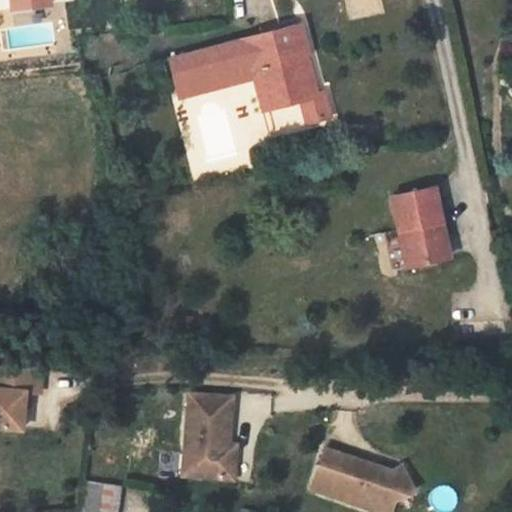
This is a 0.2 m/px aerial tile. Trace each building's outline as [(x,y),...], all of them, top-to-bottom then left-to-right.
[(11,0),(12,10),(50,5),(48,0),(11,0)] [(243,40),(169,59),(177,89),(251,70),(260,67),(271,108),(301,100),(324,94),(324,93),(313,95),(303,56),(308,55),(300,25),(243,40)] [(251,70),(177,89),(180,98),(254,78),(262,110),(271,108),(260,67),(251,70)] [(324,94),(301,100),(307,122),(330,116),(324,94)] [(260,112),(265,133),(301,125),(296,104),(260,112)] [(434,188),(392,197),(399,231),(407,229),(414,265),(449,257),(434,188)] [(407,229),(399,231),(407,266),(414,265),(407,229)] [(192,318),(174,318),(174,339),(192,339),(192,318)] [(42,369),(0,365),(0,425),(21,427),(24,404),(25,390),(32,391),(40,391),(42,369)] [(233,396),(190,393),(185,452),(196,453),(194,475),(233,479),(236,453),(228,453),(229,443),(233,396)] [(236,444),(229,443),(228,453),(236,453),(236,444)] [(325,448),(311,488),(371,508),(374,500),(393,506),(395,500),(414,490),(401,465),(391,470),(380,466),(379,471),(372,469),(373,464),(325,448)] [(185,452),(183,474),(194,475),(196,453),(185,452)] [(117,511),(122,486),(84,480),(79,511),(117,511)] [(374,500),(371,508),(382,511),(390,511),(393,506),(374,500)]
